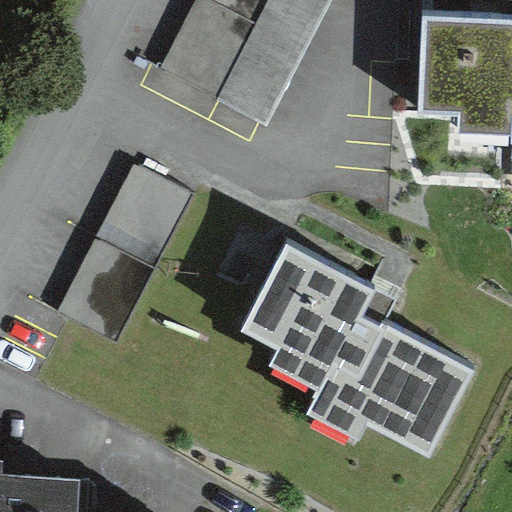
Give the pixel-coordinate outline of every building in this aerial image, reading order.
[(317,0),(207,0),(175,64),(264,107),(317,0)] [(511,15),(424,12),(420,106),(457,107),(456,127),(511,129),(511,133),(511,149),(511,15)] [(186,191),(135,166),(64,307),(115,333),(186,191)] [(392,296),(286,244),(247,324),(280,340),(271,357),(323,383),(311,407),(360,431),(367,416),(427,445),(467,366),(379,323),(392,296)] [(74,511),(76,470),(0,467),(0,511),(74,511)]
